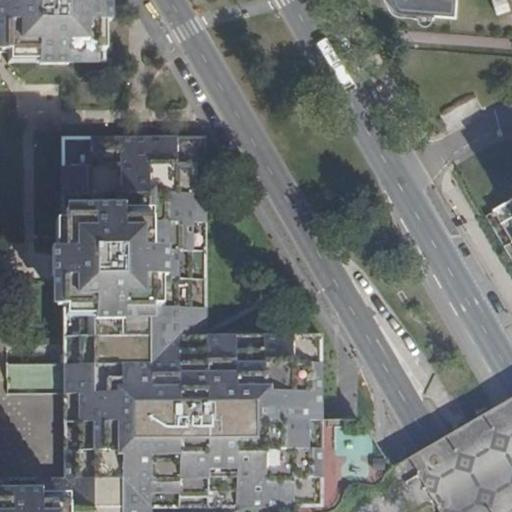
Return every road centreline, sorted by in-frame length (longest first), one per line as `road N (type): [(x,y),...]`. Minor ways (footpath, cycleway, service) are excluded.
road 1 (secondary): [(168,0),(468,511)]
road 2 (secondary): [(511,387),(391,171)]
road 3 (secondary): [(391,171),(290,0)]
road 4 (unclassified): [(511,123),(461,135),(391,171)]
